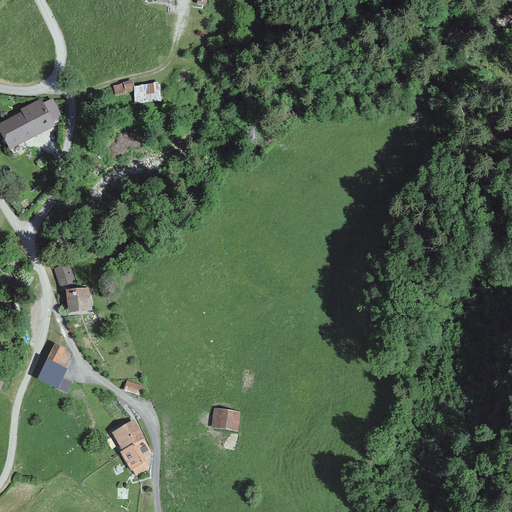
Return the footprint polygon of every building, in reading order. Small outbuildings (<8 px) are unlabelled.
[(133,81),(114,85),(117,96),(136,91),(133,81)] [(135,83),(136,102),(163,101),(162,82),(135,83)] [(40,103),(0,125),(0,131),(12,152),(55,128),(40,103)] [(73,283),(69,266),(55,269),(58,286),(73,283)] [(92,311),(90,289),(66,292),(69,314),(92,311)] [(65,351),(55,346),(38,380),(67,394),(71,384),(63,380),(68,370),(58,365),(65,351)] [(143,387),(127,382),(123,392),(139,397),(143,387)] [(240,413),(213,410),(211,430),(238,433),(240,413)] [(136,477),(147,470),(145,467),(149,465),(146,459),(152,455),(132,423),(112,435),(123,452),(121,453),(136,477)]
